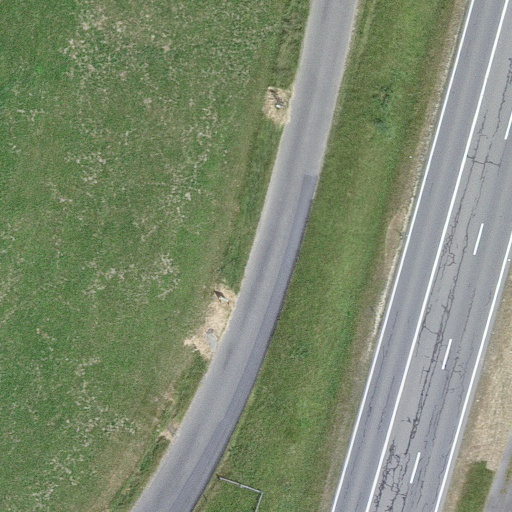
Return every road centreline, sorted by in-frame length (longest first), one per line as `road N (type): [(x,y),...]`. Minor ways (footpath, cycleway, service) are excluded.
road 1 (unclassified): [(159,511),(203,434),(268,275),(336,0)]
road 2 (primary): [(511,55),(386,511)]
